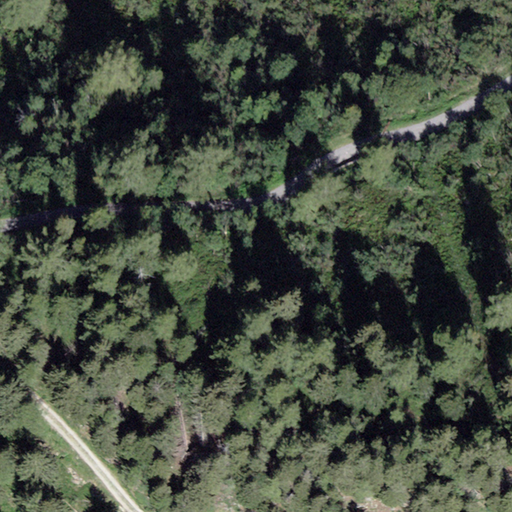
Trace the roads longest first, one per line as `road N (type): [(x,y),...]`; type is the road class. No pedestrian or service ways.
road 1 (unclassified): [(0,224),(95,207),(261,200),(337,148),(444,122),(511,83)]
road 2 (unclassified): [(139,511),(0,368)]
